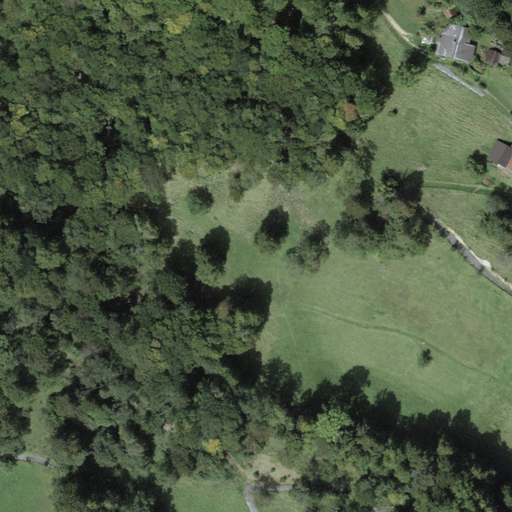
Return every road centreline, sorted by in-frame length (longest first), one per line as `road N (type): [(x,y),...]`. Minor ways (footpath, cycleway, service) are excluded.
road 1 (track): [(511,194),(414,183),(404,194),(511,291)]
road 2 (track): [(511,117),(411,47),(371,0)]
road 3 (track): [(379,511),(356,494),(260,486),(248,491),(254,511)]
road 4 (track): [(118,511),(42,459),(0,455)]
